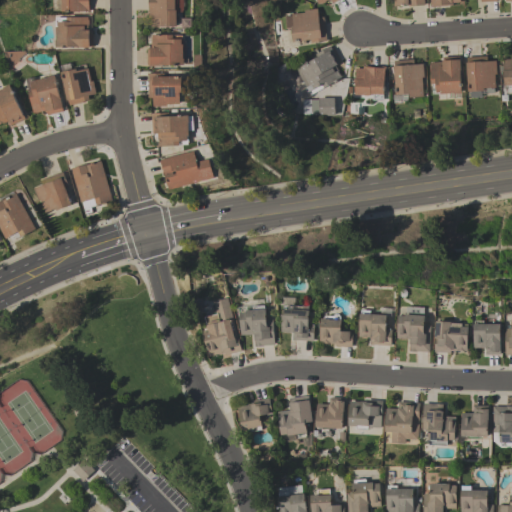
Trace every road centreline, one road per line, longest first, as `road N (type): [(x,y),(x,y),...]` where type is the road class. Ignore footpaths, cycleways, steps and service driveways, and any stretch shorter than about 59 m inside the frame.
road 1 (residential): [(120,0),(122,135),(169,319),(238,475),(246,511)]
road 2 (residential): [(511,380),(303,371),(257,374),(201,397)]
road 3 (primary): [(511,174),(224,220)]
road 4 (residential): [(511,28),(392,37),(362,31)]
road 5 (residential): [(122,135),(99,134),(0,171)]
